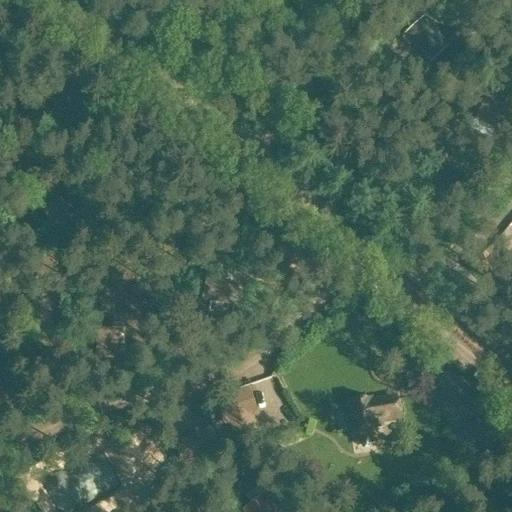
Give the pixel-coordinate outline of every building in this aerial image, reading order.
[(429,64),(447,48),(422,20),(403,37),(401,41),(407,47),(410,46),(412,45),(429,64)] [(482,100),(473,124),(491,131),(488,139),(504,146),(511,126),(511,112),(509,111),(482,100)] [(317,120),(326,109),(317,101),(308,112),(317,120)] [(38,152),(68,127),(48,102),(17,128),(38,152)] [(78,227),(60,199),(48,207),(40,212),(50,229),(42,233),(49,245),(78,227)] [(234,307),(237,288),(204,282),(201,301),(234,307)] [(131,293),(140,300),(147,292),(138,284),(131,293)] [(78,302),(95,301),(94,285),(77,286),(78,302)] [(44,328),(53,326),(47,302),(18,308),(21,319),(25,318),(30,337),(45,333),(44,328)] [(363,319),(350,320),(351,330),(364,329),(363,319)] [(124,332),(97,331),(96,359),(111,360),(111,347),(124,347),(124,332)] [(434,396),(454,431),(478,417),(458,382),(434,396)] [(228,426),(232,438),(256,431),(249,408),(254,407),(248,386),(214,396),(223,428),(228,426)] [(397,400),(386,402),(367,405),(366,401),(349,404),(354,433),(357,448),(374,445),(371,430),(370,424),(401,419),(397,400)] [(98,465),(55,481),(65,507),(108,492),(98,465)] [(283,511),(268,491),(241,511),(283,511)]
